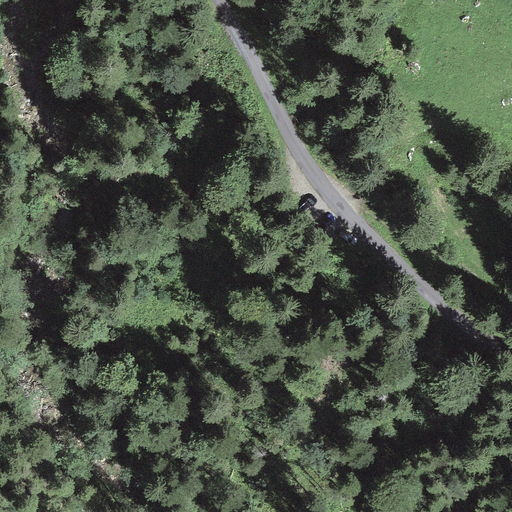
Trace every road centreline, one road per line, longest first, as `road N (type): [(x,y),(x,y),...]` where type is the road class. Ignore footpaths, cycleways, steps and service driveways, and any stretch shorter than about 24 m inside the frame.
road 1 (unclassified): [(511,356),(438,310),(345,207),(301,148),(216,0)]
road 2 (track): [(511,305),(365,229)]
